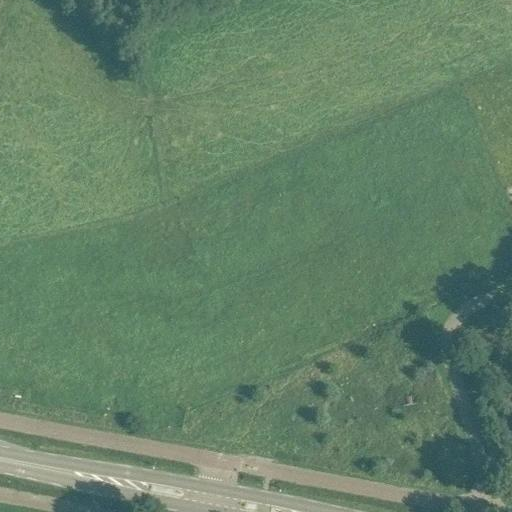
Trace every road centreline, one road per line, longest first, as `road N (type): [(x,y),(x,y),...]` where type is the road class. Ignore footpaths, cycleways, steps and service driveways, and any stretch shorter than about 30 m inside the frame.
road 1 (unclassified): [(491,511),(445,348),(460,309),(511,287)]
road 2 (residential): [(220,461),(0,422)]
road 3 (primary): [(216,487),(45,467)]
road 4 (primary): [(45,467),(206,511)]
